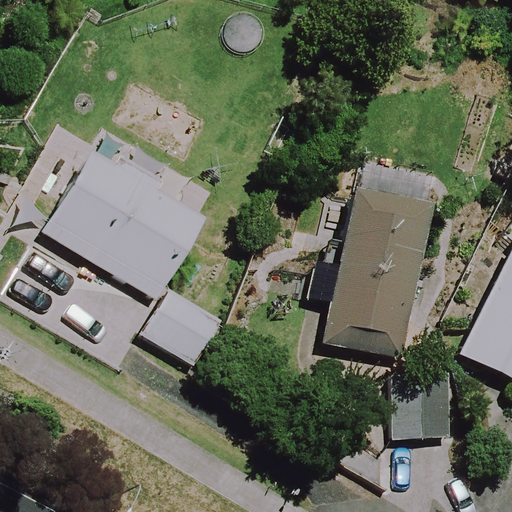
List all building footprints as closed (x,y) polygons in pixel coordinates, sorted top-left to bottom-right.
[(146,306),(155,291),(190,227),(146,203),(166,168),(104,134),(85,168),(74,162),(30,241),(146,306)] [(423,217),(341,204),(316,357),(398,370),(423,217)] [(511,221),(453,368),(511,392),(511,407),(507,421),(511,423),(511,221)] [(155,291),(146,306),(118,356),(183,393),(219,327),(155,291)] [(439,447),(441,382),(385,381),(383,445),(439,447)]
